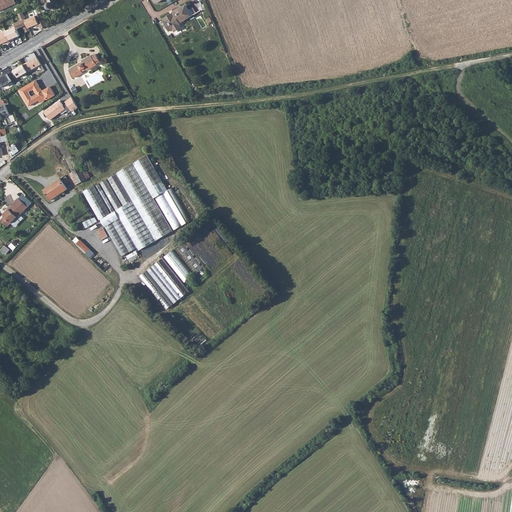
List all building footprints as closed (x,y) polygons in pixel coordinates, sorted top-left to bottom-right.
[(0,10),(16,3),(14,0),(0,0),(1,2),(0,2),(0,10)] [(58,8),(60,7),(55,0),(45,0),(48,5),(48,6),(48,7),(49,8),(50,8),(51,9),(52,11),(53,11),(54,11),(55,10),(55,9),(58,8)] [(163,21),(164,22),(163,23),(168,30),(170,31),(172,30),(173,32),(176,33),(179,31),(180,28),(180,27),(180,26),(179,25),(190,19),(187,13),(188,12),(185,7),(182,9),(181,9),(172,14),(174,17),(171,18),(170,16),(163,21)] [(21,21),(15,23),(16,27),(17,29),(24,26),(26,32),(30,31),(29,28),(26,20),(22,11),(18,13),(21,21)] [(40,25),(42,29),(47,26),(41,13),(36,15),(36,16),(40,25)] [(36,16),(26,20),(29,28),(35,25),(36,26),(40,25),(36,16)] [(16,27),(6,31),(11,42),(14,40),(14,38),(20,36),(17,29),(16,27)] [(6,31),(0,34),(0,44),(6,42),(7,44),(11,42),(6,31)] [(69,69),(74,78),(83,73),(82,71),(86,69),(87,71),(97,65),(96,64),(100,62),(95,54),(92,56),(91,55),(82,61),(83,63),(78,65),(78,64),(69,69)] [(37,56),(24,64),(28,71),(41,64),(37,56)] [(28,71),(24,64),(13,70),(18,78),(28,72),(28,71)] [(7,74),(0,77),(0,83),(1,86),(11,81),(7,74)] [(42,91),(36,80),(20,90),(29,106),(34,103),(39,100),(46,96),(47,99),(47,100),(55,95),(50,87),(42,91)] [(60,101),(45,111),(51,120),(61,112),(63,114),(67,110),(69,112),(71,110),(72,111),(78,107),(72,97),(65,101),(67,104),(64,106),(60,101)] [(0,107),(0,117),(5,116),(9,115),(5,105),(0,107)] [(10,147),(14,155),(18,151),(15,145),(10,147)] [(73,155),(68,157),(72,168),(77,166),(73,155)] [(123,205),(122,206),(106,179),(101,182),(116,209),(114,210),(99,183),(95,185),(111,213),(110,215),(93,186),(83,191),(84,192),(99,219),(100,219),(122,256),(138,247),(139,250),(173,230),(155,198),(168,191),(155,167),(148,155),(116,172),(116,173),(108,178),(123,205)] [(83,172),(81,167),(74,171),(79,182),(86,178),(83,172)] [(44,189),(51,200),(67,189),(60,178),(44,189)] [(2,220),(8,226),(11,223),(12,223),(28,207),(19,198),(6,212),(8,213),(5,216),(2,220)] [(98,231),(101,239),(108,236),(105,228),(98,231)] [(76,243),(90,257),(94,253),(81,239),(76,243)] [(6,254),(10,249),(5,245),(1,249),(6,254)] [(173,250),(164,256),(185,282),(194,275),(173,250)] [(140,275),(168,308),(189,289),(162,257),(140,275)]
